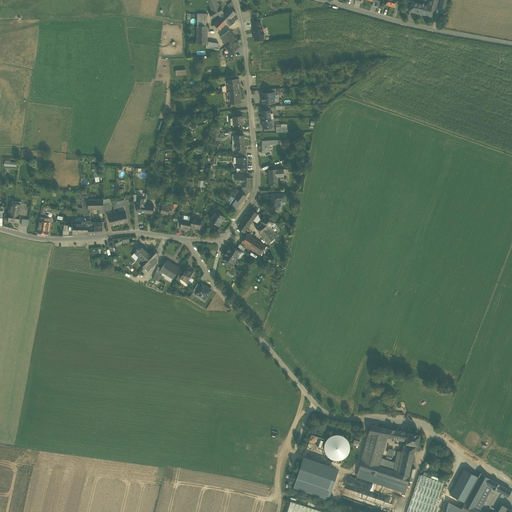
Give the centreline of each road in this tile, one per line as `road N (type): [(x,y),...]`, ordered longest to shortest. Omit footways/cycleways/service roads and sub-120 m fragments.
road 1 (unclassified): [(511,486),(408,422),(327,416),(221,293)]
road 2 (residential): [(228,234),(257,180),(234,0)]
road 3 (unclassified): [(319,0),(511,44)]
road 4 (residential): [(185,240),(150,233),(36,238),(0,229)]
